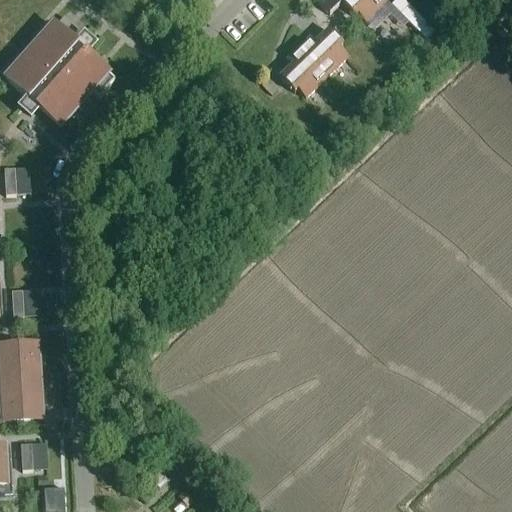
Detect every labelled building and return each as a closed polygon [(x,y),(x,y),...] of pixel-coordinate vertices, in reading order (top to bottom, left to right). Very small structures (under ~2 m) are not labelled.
[(323,0),(317,7),(330,20),(342,8),(354,21),(357,18),(365,26),(387,4),(382,0),(323,0)] [(54,28),(50,33),(5,83),(28,103),(21,111),(31,119),(37,112),(60,132),(92,96),(99,102),(116,83),(87,57),(93,49),(84,40),(77,48),(54,28)] [(310,41),(298,52),(326,81),(348,61),(340,52),(343,49),(328,34),(315,46),(310,41)] [(326,81),(298,52),(286,64),(291,69),(279,81),(293,97),(296,94),(305,102),(326,81)] [(261,90),(271,101),(278,94),(268,83),(261,90)] [(4,174),(5,200),(16,200),(14,174),(4,174)] [(11,297),(12,323),(23,323),(21,296),(11,297)] [(0,384),(1,400),(0,400),(0,417),(15,416),(16,426),(29,425),(28,411),(41,410),(37,346),(36,346),(11,347),(12,356),(0,357),(0,384)] [(116,410),(105,411),(107,435),(118,435),(116,410)] [(0,498),(11,498),(11,484),(9,451),(1,451),(1,450),(0,450),(0,498)] [(20,450),(22,477),(32,476),(30,450),(20,450)] [(106,452),(108,474),(132,472),(131,450),(106,452)] [(176,477),(161,459),(152,467),(167,485),(176,477)] [(64,511),(63,493),(43,494),(44,511),(64,511)]
